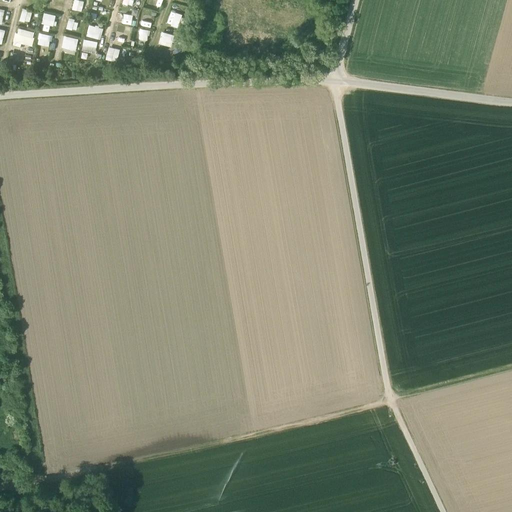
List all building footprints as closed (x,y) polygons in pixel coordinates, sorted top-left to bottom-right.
[(72,11),(83,13),(85,2),(74,0),(72,11)] [(22,10),(19,21),(30,23),(32,11),(22,10)] [(167,24),(178,28),(182,14),(171,11),(167,24)] [(122,13),(120,23),(132,25),(135,16),(122,13)] [(53,26),(55,16),(44,14),(41,23),(53,26)] [(141,26),(151,27),(153,17),(143,16),(141,26)] [(77,31),(79,21),(68,19),(66,29),(77,31)] [(86,36),(100,39),(103,28),(89,24),(86,36)] [(17,28),(13,45),(21,47),(22,44),(32,47),(35,32),(17,28)] [(138,28),(135,38),(147,42),(150,31),(138,28)] [(116,31),(113,43),(125,46),(128,34),(116,31)] [(161,32),(159,44),(172,47),(174,35),(161,32)] [(39,34),(38,45),(50,46),(51,36),(39,34)] [(74,56),(78,39),(65,36),(61,53),(74,56)] [(96,54),(97,41),(83,39),(82,52),(96,54)] [(117,62),(120,50),(108,47),(105,59),(117,62)]
